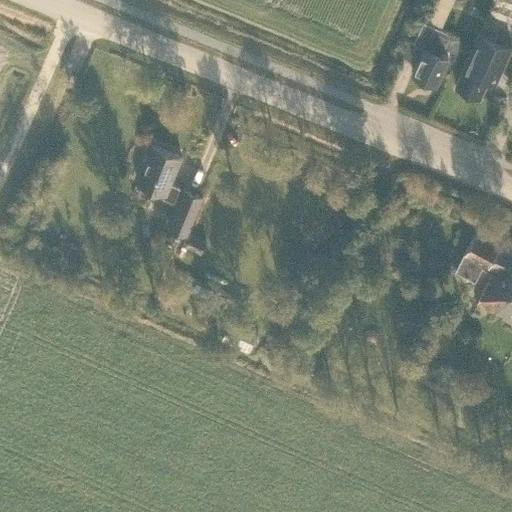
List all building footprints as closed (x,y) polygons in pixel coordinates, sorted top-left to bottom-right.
[(447,20),(456,0),(437,0),(431,13),(447,20)] [(511,0),(495,0),(491,12),(511,19),(511,0)] [(415,41),(425,46),(414,73),(436,83),(448,56),(442,53),(445,46),(459,53),(464,40),(424,22),(415,41)] [(456,85),(481,96),(489,78),(497,81),(511,47),(511,46),(479,32),(456,85)] [(137,181),(166,192),(164,197),(175,201),(181,187),(171,183),(182,156),(152,144),(137,181)] [(203,196),(185,188),(169,225),(188,233),(203,196)] [(505,315),(504,318),(511,322),(511,250),(475,231),(456,269),(468,275),(471,270),(478,274),(482,266),(493,271),(477,303),(495,313),(496,310),(505,315)] [(186,233),(182,244),(201,251),(205,240),(186,233)] [(230,320),(222,338),(248,349),(256,331),(230,320)]
